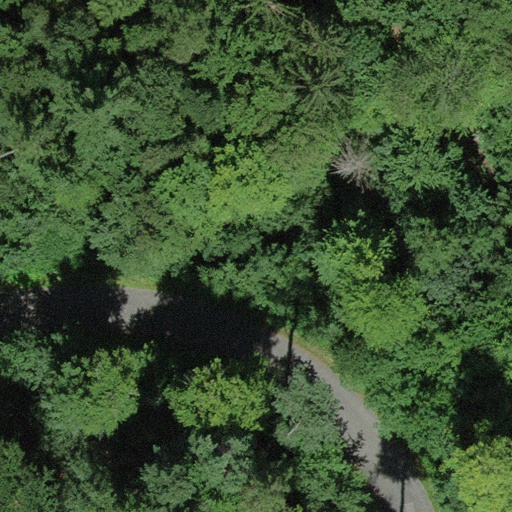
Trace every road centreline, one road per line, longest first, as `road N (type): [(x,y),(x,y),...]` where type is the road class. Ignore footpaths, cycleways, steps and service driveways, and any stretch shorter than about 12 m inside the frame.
road 1 (track): [(397,472),(402,340),(284,105),(136,0)]
road 2 (residential): [(0,321),(45,311),(154,318),(268,369),(397,472),(414,511)]
